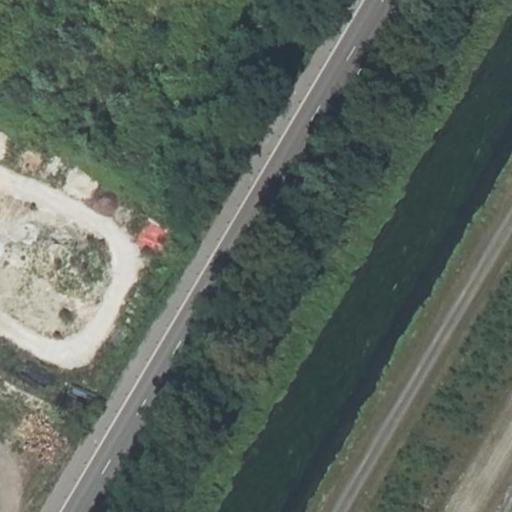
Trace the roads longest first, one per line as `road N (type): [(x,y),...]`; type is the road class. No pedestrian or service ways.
road 1 (tertiary): [(83,511),(388,0)]
road 2 (track): [(511,223),(341,511)]
